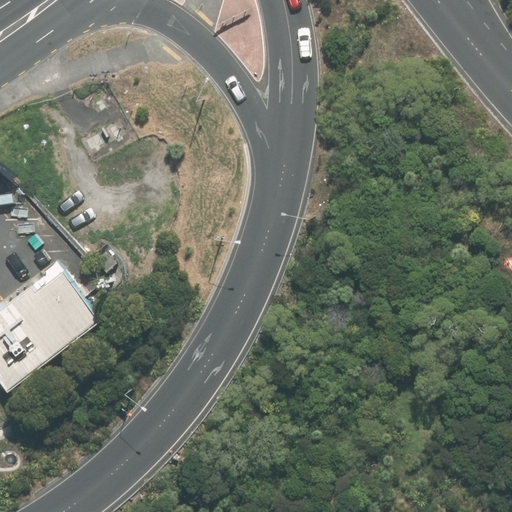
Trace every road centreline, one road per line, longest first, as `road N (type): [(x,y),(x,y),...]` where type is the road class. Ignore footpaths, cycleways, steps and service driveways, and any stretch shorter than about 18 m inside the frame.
road 1 (motorway): [(59,511),(181,398),(243,295),(284,194),(290,156)]
road 2 (motorway): [(290,156),(258,104),(172,17),(118,5),(83,9)]
road 3 (motorway): [(290,156),(291,55),(281,0)]
